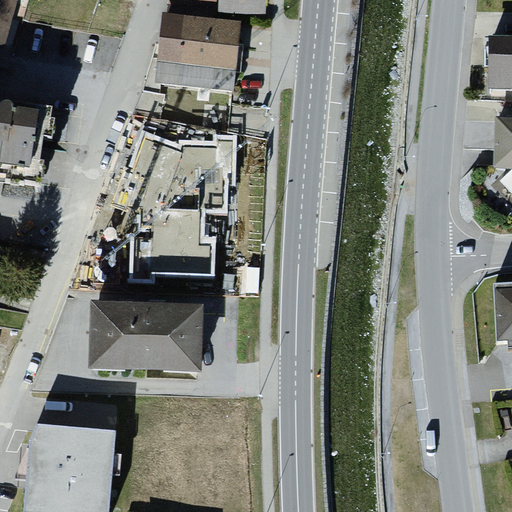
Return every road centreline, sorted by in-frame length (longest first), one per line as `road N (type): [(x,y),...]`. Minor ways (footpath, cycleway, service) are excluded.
road 1 (secondary): [(316,0),(295,239),(292,511)]
road 2 (residential): [(0,420),(153,0)]
road 3 (residential): [(429,260),(447,0)]
road 4 (residential): [(456,511),(429,260)]
